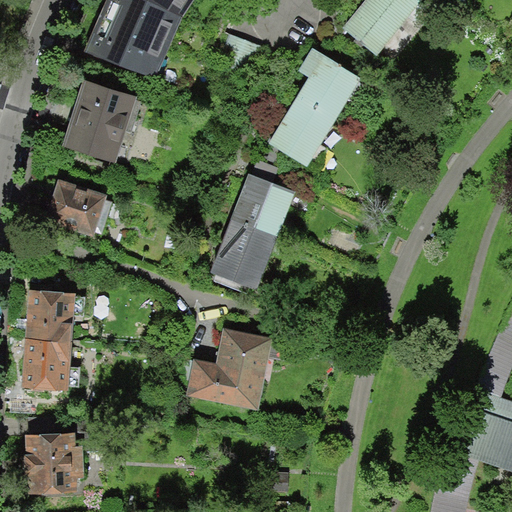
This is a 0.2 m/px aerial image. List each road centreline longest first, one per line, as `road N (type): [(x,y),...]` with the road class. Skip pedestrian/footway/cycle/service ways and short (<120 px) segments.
road 1 (residential): [(511,103),(458,169),(410,250),(372,349),(343,511)]
road 2 (residential): [(0,197),(68,0)]
